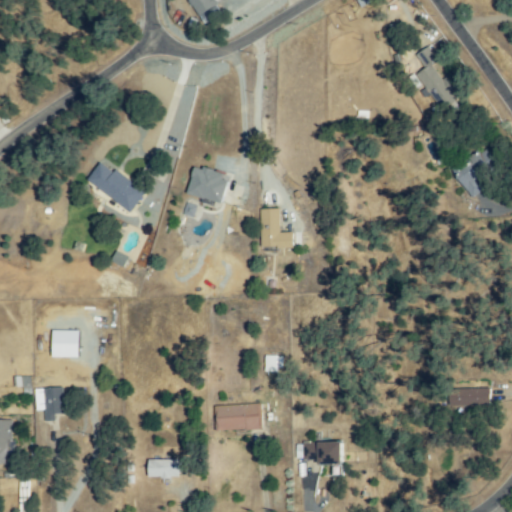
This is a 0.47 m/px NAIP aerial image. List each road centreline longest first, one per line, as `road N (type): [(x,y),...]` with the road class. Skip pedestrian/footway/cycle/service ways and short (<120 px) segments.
road 1 (residential): [(437,0),(511,103),(500,498),(482,511)]
road 2 (residential): [(149,0),(147,48),(0,146)]
road 3 (residential): [(151,40),(189,55),(218,53),(313,0)]
